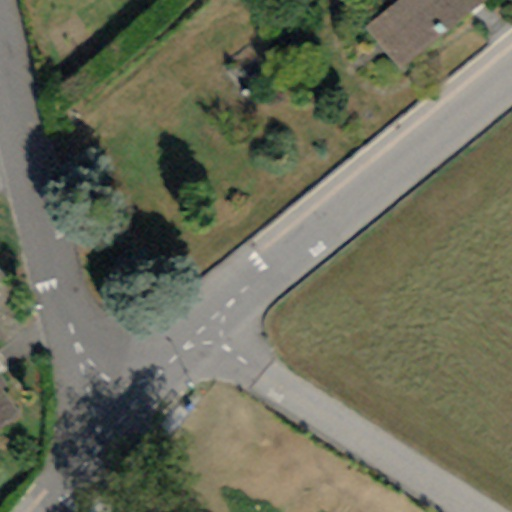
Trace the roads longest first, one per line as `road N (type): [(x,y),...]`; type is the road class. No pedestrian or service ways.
road 1 (residential): [(101,440),(0,23)]
road 2 (residential): [(511,67),(206,328)]
road 3 (residential): [(472,511),(206,328)]
road 4 (residential): [(206,328),(101,440)]
